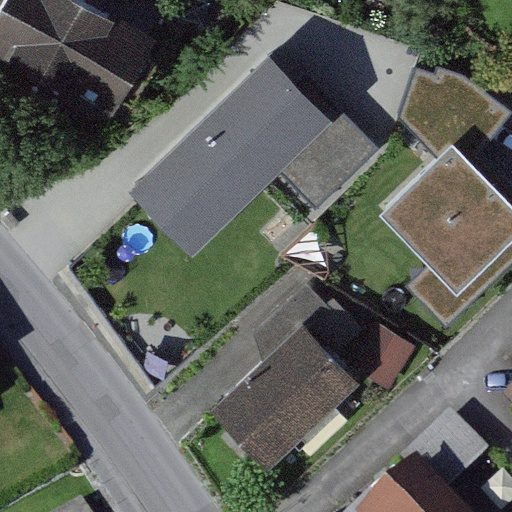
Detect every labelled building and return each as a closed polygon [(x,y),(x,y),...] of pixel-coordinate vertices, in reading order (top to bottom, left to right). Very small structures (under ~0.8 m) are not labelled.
[(2,0),(0,4),(0,56),(116,118),(164,28),(112,0),(2,0)] [(316,94),(275,53),(140,187),(197,243),(277,164),(318,205),(378,146),(321,89),(316,94)] [(421,67),(405,114),(446,153),(391,208),(440,256),(415,281),(451,318),(511,257),(511,188),(474,150),(508,108),(463,75),(442,67),(440,74),(421,67)] [(302,333),(214,419),(268,474),(357,389),(302,333)] [(445,511),(418,481),(383,511),(445,511)]
